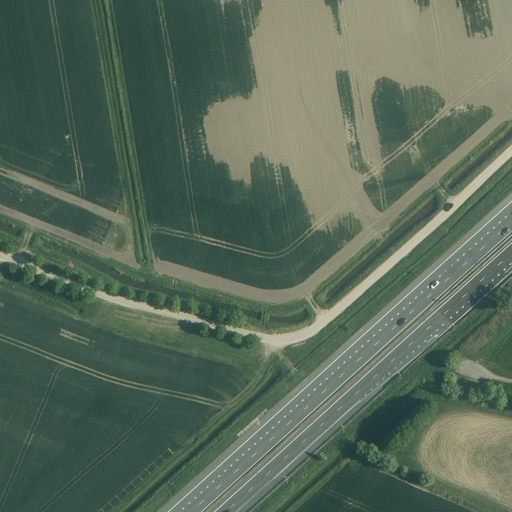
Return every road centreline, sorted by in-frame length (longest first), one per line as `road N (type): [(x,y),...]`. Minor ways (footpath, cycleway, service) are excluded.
road 1 (track): [(151,278),(267,308),(292,307),(511,117)]
road 2 (motorway): [(511,221),(190,511)]
road 3 (motorway): [(225,511),(511,252)]
road 4 (unclassified): [(291,339),(117,301),(0,255)]
road 5 (unclassified): [(291,339),(317,327),(511,151)]
road 6 (track): [(106,0),(151,278)]
road 7 (track): [(139,275),(95,0)]
road 8 (track): [(275,340),(247,392),(114,511)]
road 9 (track): [(0,218),(151,278)]
road 10 (track): [(0,287),(87,320),(112,302)]
